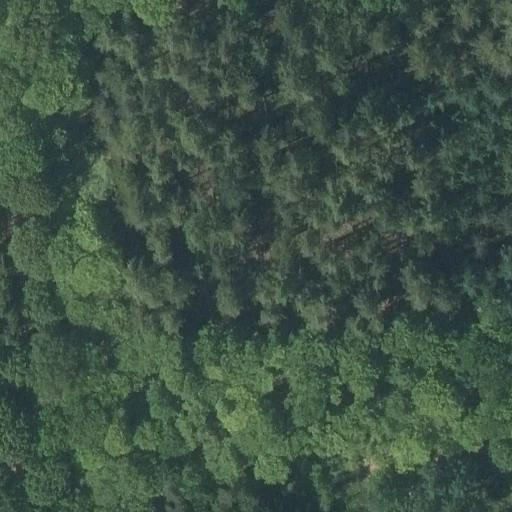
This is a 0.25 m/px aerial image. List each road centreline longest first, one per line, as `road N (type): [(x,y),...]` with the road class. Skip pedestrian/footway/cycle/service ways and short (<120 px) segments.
road 1 (track): [(511,435),(485,428),(468,312),(442,287),(68,302)]
road 2 (track): [(21,0),(100,511)]
